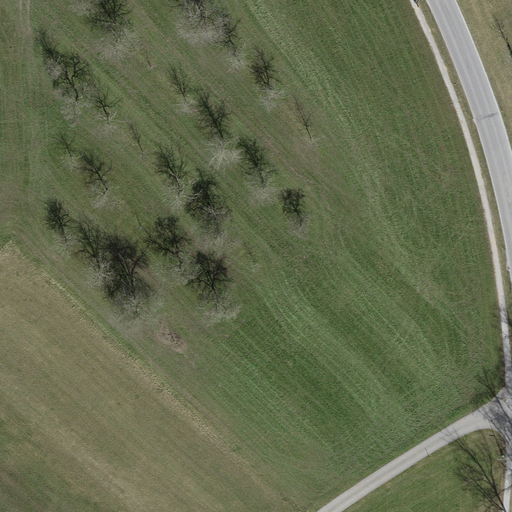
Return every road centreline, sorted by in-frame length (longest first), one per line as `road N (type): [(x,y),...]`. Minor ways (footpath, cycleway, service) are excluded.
road 1 (unclassified): [(440,0),(511,204)]
road 2 (track): [(331,511),(451,434),(511,411)]
